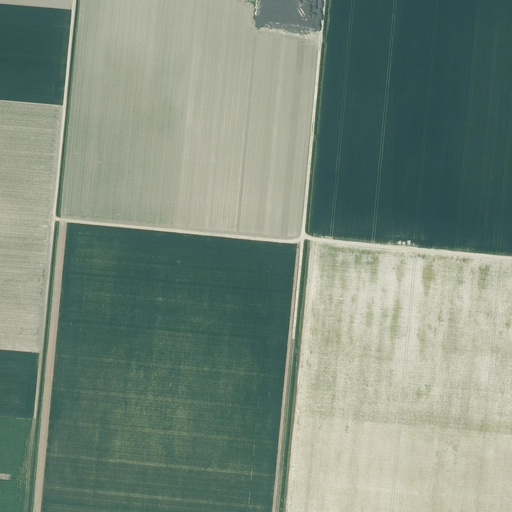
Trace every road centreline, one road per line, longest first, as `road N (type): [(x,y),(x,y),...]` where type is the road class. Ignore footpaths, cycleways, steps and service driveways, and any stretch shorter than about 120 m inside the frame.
road 1 (track): [(322,0),(302,237)]
road 2 (track): [(74,0),(54,218)]
